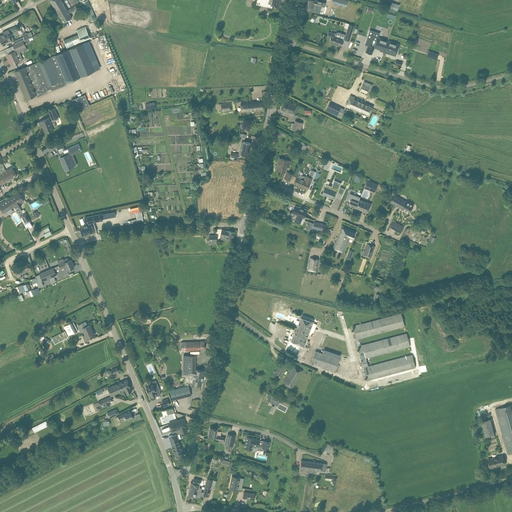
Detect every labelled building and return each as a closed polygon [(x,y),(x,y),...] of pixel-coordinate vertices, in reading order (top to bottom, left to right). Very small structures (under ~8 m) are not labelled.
[(49,0),(50,0),(57,11),(57,12),(65,7),(65,6),(60,0),(49,0)] [(87,0),(83,2),(91,21),(96,19),(87,0)] [(308,0),(307,6),(310,7),(309,11),(319,13),(320,9),(321,6),(324,6),(325,2),(315,0),(314,0),(308,0)] [(384,6),(384,7),(390,9),(390,8),(397,10),(399,5),(387,0),(385,6),(384,6)] [(65,7),(57,12),(59,16),(63,23),(68,20),(71,18),(69,14),(72,12),(70,9),(67,11),(65,7)] [(328,10),(321,8),(320,15),(330,17),(331,10),(328,9),(328,10)] [(312,19),(319,20),(318,23),(327,25),(328,18),(312,15),(312,19)] [(357,21),(358,17),(351,15),(349,22),(353,23),(354,20),(357,21)] [(349,41),(354,26),(349,24),(344,39),(349,41)] [(78,34),(64,39),(67,47),(83,41),(90,38),(85,27),(77,30),(78,34)] [(5,41),(6,43),(13,39),(12,37),(10,38),(8,34),(10,34),(8,30),(3,32),(4,34),(0,36),(0,39),(2,43),(5,41)] [(369,30),(365,44),(368,46),(368,45),(369,44),(371,45),(374,47),(375,46),(381,48),(380,50),(395,56),(397,51),(399,45),(377,37),(379,34),(369,30)] [(331,38),(329,42),(339,46),(342,38),(333,35),(334,33),(329,32),(327,37),(331,38)] [(23,41),(15,44),(13,45),(15,51),(22,48),(23,51),(27,50),(23,41)] [(25,67),(15,71),(27,99),(36,95),(36,96),(37,97),(47,92),(48,91),(47,90),(51,89),(51,90),(52,91),(67,84),(67,83),(67,82),(95,71),(84,43),(70,49),(25,67)] [(368,46),(366,52),(371,54),(375,47),(374,47),(371,45),(369,44),(368,45),(368,46)] [(429,50),(427,56),(436,59),(438,54),(429,50)] [(10,61),(12,65),(19,61),(14,51),(8,54),(11,60),(10,61)] [(256,56),(256,58),(253,58),(253,64),(265,64),(265,56),(256,56)] [(364,81),(360,90),(368,94),(372,85),(364,81)] [(81,97),(75,99),(79,110),(86,107),(89,105),(85,95),(81,97)] [(350,95),(345,106),(368,116),(373,106),(365,103),(365,102),(357,98),(356,100),(354,99),(354,97),(350,95)] [(376,99),(375,102),(378,104),(377,105),(384,108),(386,103),(376,99)] [(256,102),(241,104),(241,111),(250,110),(264,109),(265,101),(256,102)] [(284,101),(281,109),(294,114),(296,105),(284,101)] [(325,110),(336,116),(338,112),(342,113),(344,109),(329,102),(325,110)] [(51,117),(38,122),(40,127),(42,126),(45,132),(50,130),(53,128),(55,127),(56,126),(54,122),(53,121),(51,122),(50,121),(58,117),(54,108),(53,109),(48,111),(51,117)] [(303,123),(295,120),(292,129),(300,132),(303,123)] [(247,156),(250,143),(243,141),(242,145),(241,145),(238,154),(240,154),(247,156)] [(73,167),(68,155),(81,149),(78,144),(65,150),(63,147),(57,150),(59,155),(60,154),(61,157),(60,157),(65,170),(66,170),(73,167)] [(276,170),(285,172),(286,165),(289,166),(290,161),(279,158),(280,159),(279,166),(277,166),(276,170)] [(7,170),(0,173),(5,182),(12,178),(17,176),(12,167),(7,170)] [(292,174),(287,172),(284,178),(290,180),(292,174)] [(298,178),(297,177),(294,184),(307,189),(310,183),(312,178),(307,176),(306,177),(300,175),(299,175),(299,176),(298,178)] [(364,188),(369,190),(370,186),(376,188),(378,185),(367,180),(364,188)] [(323,191),(322,194),(323,195),(333,199),(334,199),(335,198),(336,197),(337,194),(337,192),(339,192),(342,194),(343,194),(345,189),(344,189),(341,187),(340,187),(340,186),(341,183),(340,182),(338,182),(335,181),(334,183),(333,185),(332,188),(331,187),(330,187),(325,185),(325,186),(325,187),(323,191)] [(15,194),(9,198),(13,204),(14,206),(15,208),(16,208),(17,207),(18,207),(22,205),(20,202),(24,200),(19,192),(15,194)] [(350,193),(348,198),(350,199),(350,200),(348,205),(356,208),(358,202),(359,199),(360,198),(350,193)] [(410,205),(392,195),(389,201),(402,209),(401,209),(409,213),(413,206),(411,204),(410,205)] [(0,208),(4,213),(5,213),(14,206),(13,204),(9,198),(0,203),(0,208)] [(358,202),(356,208),(364,211),(367,212),(371,204),(359,199),(358,202)] [(303,217),(304,217),(307,210),(303,209),(304,208),(300,207),(299,207),(295,205),(292,212),(297,215),(295,221),(300,223),(303,217)] [(21,215),(19,216),(23,222),(24,224),(26,228),(29,227),(26,223),(30,221),(26,213),(23,214),(21,215)] [(82,236),(90,233),(91,234),(93,234),(93,232),(97,231),(94,222),(102,220),(101,215),(101,214),(84,217),(86,224),(86,225),(80,227),(81,231),(80,232),(81,235),(82,235),(82,236)] [(390,227),(400,233),(404,227),(393,221),(390,227)] [(350,236),(353,237),(354,233),(341,228),(337,238),(347,242),(350,236)] [(232,239),(234,232),(222,229),(220,236),(221,236),(221,238),(221,239),(222,240),(223,240),(224,240),(225,240),(226,239),(226,238),(232,239)] [(347,242),(337,238),(334,247),(344,251),(347,242)] [(367,244),(363,255),(370,258),(375,246),(367,244)] [(74,267),(74,266),(74,265),(74,263),(73,263),(72,263),(71,260),(69,261),(68,258),(63,260),(64,261),(58,264),(60,269),(65,267),(66,271),(74,267)] [(310,258),(308,270),(316,271),(318,259),(310,258)] [(19,267),(15,269),(18,276),(30,270),(31,272),(34,271),(33,269),(31,269),(27,262),(19,266),(19,267)] [(39,274),(43,281),(57,275),(53,268),(39,274)] [(401,312),(353,325),(361,359),(363,367),(364,367),(368,381),(416,367),(412,354),(368,366),(366,358),(410,346),(406,333),(361,345),(359,338),(405,326),(401,312)] [(293,334),(291,341),(302,345),(304,346),(308,335),(310,331),(313,332),(316,324),(313,323),(313,322),(305,319),(301,317),(294,334),(293,334)] [(69,336),(78,331),(73,322),(64,327),(69,336)] [(90,325),(82,328),(85,335),(82,336),(85,342),(88,341),(87,339),(94,336),(94,335),(95,335),(95,334),(94,332),(93,332),(90,325)] [(54,344),(68,337),(65,331),(51,337),(54,344)] [(205,349),(204,341),(181,342),(181,350),(197,350),(197,349),(205,349)] [(335,371),(339,359),(315,351),(311,363),(335,371)] [(183,355),(183,369),(195,369),(195,355),(183,355)] [(275,373),(280,376),(286,365),(280,362),(275,373)] [(293,365),(283,383),(287,385),(292,388),(303,371),(297,368),(293,365)] [(194,376),(193,384),(201,385),(204,371),(195,369),(183,369),(183,370),(187,371),(187,374),(194,376)] [(121,391),(125,390),(126,393),(132,391),(130,387),(127,379),(118,383),(121,391)] [(159,391),(160,390),(156,381),(152,383),(152,384),(146,387),(147,388),(146,388),(147,392),(148,391),(149,394),(151,393),(152,397),(156,395),(156,396),(160,395),(159,391)] [(121,391),(118,383),(108,388),(111,396),(121,391)] [(191,395),(188,386),(169,391),(172,400),(177,399),(191,395)] [(96,407),(98,411),(110,406),(108,402),(112,400),(111,396),(98,401),(100,405),(96,407)] [(162,401),(164,407),(170,404),(168,399),(162,401)] [(511,409),(510,404),(496,409),(508,454),(511,453),(511,409)] [(125,417),(127,421),(133,418),(129,410),(118,416),(120,420),(125,417)] [(180,433),(187,431),(186,427),(187,427),(184,418),(168,423),(171,432),(179,429),(180,433)] [(480,421),(485,437),(494,434),(490,419),(480,421)] [(32,427),(34,432),(49,425),(46,420),(32,427)] [(215,439),(223,441),(224,437),(216,435),(217,429),(210,427),(208,437),(215,438),(215,439)] [(177,434),(169,436),(175,456),(183,453),(177,434)] [(228,434),(226,445),(233,446),(235,435),(228,434)] [(263,441),(260,440),(254,439),(255,438),(247,437),(245,448),(252,449),(253,446),(258,447),(262,447),(262,448),(268,449),(270,442),(263,441)] [(503,455),(488,459),(490,468),(505,464),(503,455)] [(308,461),(301,461),(299,472),(307,473),(306,479),(308,479),(309,470),(307,470),(308,461)] [(326,464),(308,461),(307,470),(309,470),(308,479),(309,479),(310,473),(316,473),(316,471),(325,472),(326,464)] [(240,477),(232,476),(230,489),(238,490),(240,477)] [(201,492),(202,489),(198,488),(200,480),(194,478),(193,483),(191,482),(189,489),(201,492)] [(210,488),(213,479),(207,478),(204,487),(210,488)] [(213,479),(210,488),(204,487),(203,492),(201,492),(189,489),(188,495),(197,497),(199,497),(200,497),(201,497),(202,495),(203,495),(209,496),(211,488),(215,489),(216,480),(213,480),(213,479)] [(255,494),(247,492),(248,490),(244,489),(243,498),(254,500),(255,494)]
